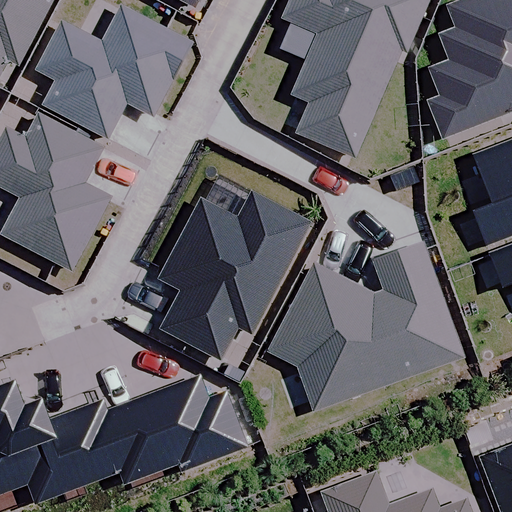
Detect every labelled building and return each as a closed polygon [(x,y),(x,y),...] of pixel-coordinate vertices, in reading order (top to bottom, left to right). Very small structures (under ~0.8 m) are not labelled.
[(49,0),(0,0),(0,66),(5,58),(16,64),(49,0)] [(295,135),(352,159),(398,50),(405,52),(426,0),(290,0),(282,19),(271,46),(305,61),(290,94),(309,102),(295,135)] [(427,102),(442,141),(511,113),(511,0),(467,0),(445,8),(454,31),(438,37),(448,63),(429,70),(440,97),(427,102)] [(54,81),(41,105),(106,139),(124,104),(150,118),(189,43),(120,7),(99,45),(60,24),(35,71),(54,81)] [(99,149),(36,116),(24,138),(5,129),(0,138),(0,188),(19,199),(0,235),(69,272),(107,199),(80,185),(99,149)] [(472,214),(484,246),(511,235),(511,142),(472,158),(491,206),(472,214)] [(234,329),(247,336),(306,223),(250,193),(235,221),(199,202),(158,279),(183,292),(163,330),(218,359),(234,329)] [(295,366),(312,413),(462,358),(420,245),(374,262),(385,291),(372,296),(315,265),(269,351),(295,366)] [(511,247),(489,256),(501,287),(511,283),(511,247)] [(100,401),(45,421),(72,491),(118,474),(122,484),(176,464),(179,473),(243,449),(223,395),(208,401),(199,377),(104,412),(100,401)] [(29,507),(72,491),(45,421),(38,403),(19,410),(10,385),(0,389),(0,495),(22,488),(29,507)] [(511,511),(511,445),(478,458),(499,511),(511,511)] [(376,497),(371,480),(316,499),(320,511),(463,511),(460,501),(433,511),(423,482),(376,497)]
